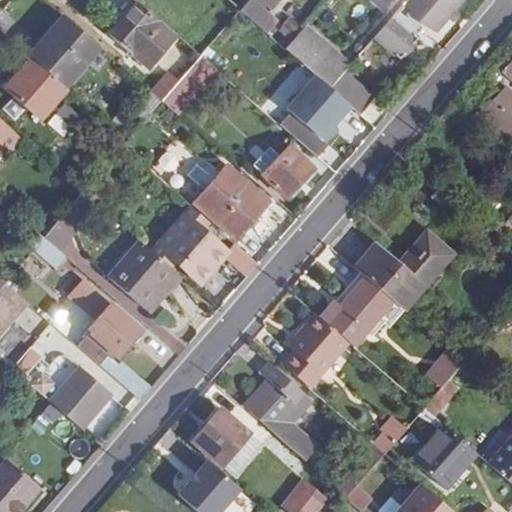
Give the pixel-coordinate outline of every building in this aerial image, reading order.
[(276,20),(269,14),(281,0),(250,0),(240,12),(265,32),(276,20)] [(372,0),(382,8),(389,0),(372,0)] [(442,34),(470,0),(411,0),(377,40),(403,62),(421,41),(415,36),(428,22),(442,34)] [(151,72),(179,41),(138,7),(111,37),(151,72)] [(294,7),(276,31),(288,40),(306,16),(294,7)] [(30,59),(61,86),(66,90),(102,50),(66,19),(30,59)] [(354,66),(308,27),(287,52),(317,78),(332,91),(348,73),(354,66)] [(61,86),(30,59),(25,55),(0,85),(0,89),(32,118),(61,86)] [(163,102),(174,112),(212,66),(202,57),(180,83),(163,102)] [(378,99),(348,73),(332,91),(352,108),(362,117),(378,99)] [(170,75),(153,94),(163,102),(180,83),(170,75)] [(334,128),(352,108),(332,91),(317,78),(289,111),(296,116),(326,143),(337,130),(334,128)] [(153,94),(149,91),(132,112),(143,122),(161,101),(153,94)] [(511,136),(511,95),(492,119),(511,136)] [(48,124),(60,135),(78,116),(66,105),(48,124)] [(326,143),(296,116),(285,128),(323,161),(333,149),(326,143)] [(0,145),(8,153),(22,138),(0,119),(0,145)] [(290,200),(316,170),(290,147),(264,178),(290,200)] [(267,203),(227,168),(196,202),(237,239),(267,203)] [(455,217),(465,204),(445,187),(434,199),(455,217)] [(62,252),(101,207),(85,193),(45,238),(62,252)] [(249,278),(260,266),(192,207),(153,252),(171,267),(174,262),(200,285),(224,257),(249,278)] [(456,255),(428,231),(418,242),(446,267),(456,255)] [(110,277),(146,309),(177,273),(171,267),(153,252),(141,241),(110,277)] [(401,262),(378,243),(357,268),(367,277),(394,300),(407,311),(446,267),(418,242),(401,262)] [(368,331),(394,300),(367,277),(341,307),(335,302),(321,317),(347,339),(355,346),(368,331)] [(0,337),(30,304),(6,283),(0,290),(0,337)] [(99,322),(78,346),(97,363),(108,351),(118,360),(142,332),(86,283),(72,298),(99,322)] [(292,349),(281,362),(308,385),(347,339),(321,317),(315,312),(287,344),(292,349)] [(463,368),(447,354),(427,377),(443,391),(452,380),(463,368)] [(150,391),(121,365),(111,375),(141,401),(150,391)] [(112,394),(79,366),(49,400),(57,407),(82,428),(112,394)] [(41,371),(30,384),(44,396),(55,384),(41,371)] [(281,372),(247,413),(308,465),(322,448),(294,425),(313,403),(303,395),(306,394),(281,372)] [(440,419),(463,391),(452,380),(443,391),(427,409),(440,419)] [(253,434),(225,409),(195,443),(223,468),(252,436),(253,434)] [(396,421),(385,434),(387,436),(397,444),(408,431),(396,421)] [(450,493),(481,456),(448,427),(416,464),(450,493)] [(264,446),(252,436),(223,468),(236,480),(264,446)] [(378,446),(388,455),(397,444),(387,436),(378,446)] [(511,441),(492,465),(511,482),(511,441)] [(337,490),(349,500),(388,455),(378,446),(361,467),(358,465),(337,490)] [(223,511),(244,488),(211,461),(182,495),(202,511),(223,511)] [(0,511),(19,511),(37,492),(7,465),(0,472),(0,511)] [(286,511),(318,511),(328,499),(302,479),(280,506),(286,511)] [(511,492),(500,481),(490,492),(505,505),(511,496),(511,492)] [(453,511),(423,485),(399,511),(453,511)] [(227,511),(250,511),(257,504),(245,493),(227,511)]
